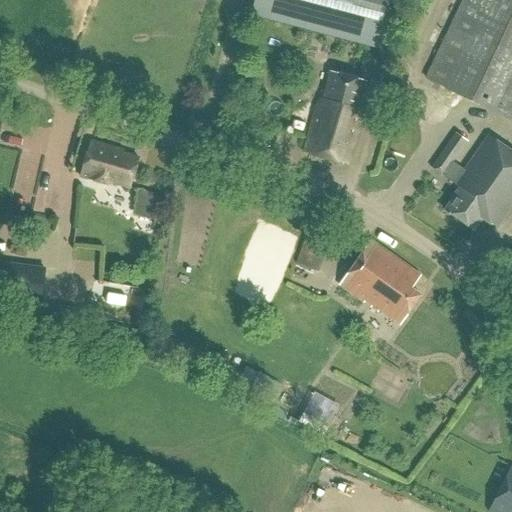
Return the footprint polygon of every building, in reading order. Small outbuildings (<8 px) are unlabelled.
[(257,0),(253,15),(376,48),(388,0),(257,0)] [(511,118),(511,0),(463,0),(425,76),(511,118)] [(357,112),(366,82),(332,72),(323,102),(319,100),(303,151),(347,164),(362,114),(357,112)] [(511,153),(486,136),(463,169),(454,162),(467,141),(454,133),(430,170),(457,188),(443,209),(473,230),(481,218),(494,228),(511,201),(511,153)] [(106,151),(90,147),(84,172),(99,177),(99,180),(133,190),(141,159),(107,149),(106,151)] [(129,219),(123,232),(135,238),(142,225),(129,219)] [(397,328),(421,294),(411,287),(420,276),(372,241),(339,287),(397,328)] [(0,297),(43,302),(47,270),(0,264),(0,297)] [(262,374),(293,375),(294,348),(263,347),(262,374)] [(315,394),(299,424),(324,438),(340,408),(315,394)] [(511,511),(511,463),(511,464),(487,511),(511,511)]
